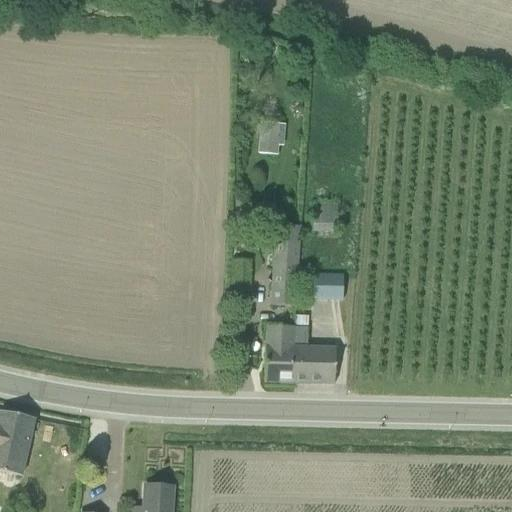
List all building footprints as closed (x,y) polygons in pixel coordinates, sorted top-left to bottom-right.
[(239,39),(238,51),(248,51),(248,40),(239,39)] [(285,128),(279,127),(260,125),(257,156),(276,158),(277,147),(283,148),(285,128)] [(312,234),(337,235),(337,205),(313,204),(312,234)] [(270,308),(294,309),(299,229),(275,228),(270,308)] [(248,304),(249,264),(232,263),(232,304),(248,304)] [(310,302),(341,302),(341,275),(310,275),(310,302)] [(335,351),(307,350),(308,318),(293,317),(293,330),(292,350),(291,386),(334,387),(335,351)] [(264,385),(291,386),(292,350),(293,330),(267,329),(266,349),(265,349),(264,385)] [(0,474),(21,479),(34,422),(0,414),(0,474)] [(170,511),(172,490),(145,488),(142,511),(170,511)]
